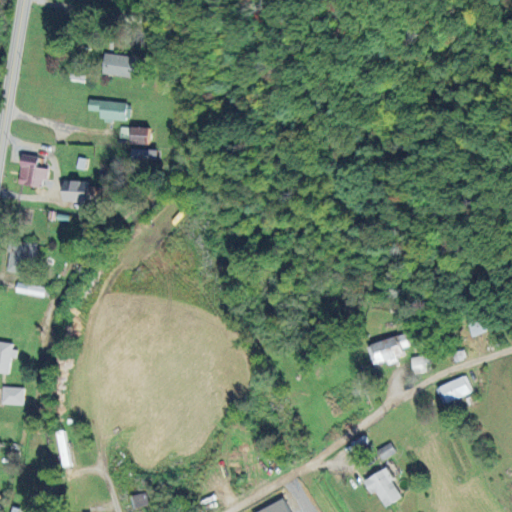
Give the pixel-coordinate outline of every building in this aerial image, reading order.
[(141,78),(142,57),(105,54),(103,75),(141,78)] [(88,111),(100,111),(100,120),(128,121),(128,102),(89,100),(88,111)] [(132,138),(131,145),(150,145),(150,128),(120,127),(120,138),(132,138)] [(158,161),(159,150),(133,149),(133,160),(158,161)] [(18,184),(41,188),(43,179),(47,180),(48,169),(37,167),(39,157),(22,154),(18,184)] [(63,201),(88,202),(89,181),(64,181),(63,201)] [(36,244),(10,241),(7,272),(26,274),(28,259),(34,260),(36,244)] [(45,295),(46,286),(17,284),(16,294),(45,295)] [(488,331),(483,316),(467,322),(472,336),(488,331)] [(410,346),(406,333),(368,345),(375,365),(388,361),(388,363),(406,357),(403,348),(410,346)] [(16,343),(0,341),(0,372),(9,374),(11,357),(14,357),(16,343)] [(432,370),(429,354),(411,358),(414,373),(432,370)] [(444,404),(473,392),(465,375),(437,387),(444,404)] [(23,405),(24,388),(2,387),(1,404),(23,405)] [(69,466),(66,430),(58,431),(62,467),(69,466)] [(396,453),(391,443),(377,450),(381,460),(396,453)] [(372,495),(377,492),(386,507),(403,497),(386,468),(364,480),(372,495)] [(134,510),(150,505),(146,492),(130,496),(134,510)] [(291,511),(285,498),(255,511),(291,511)]
